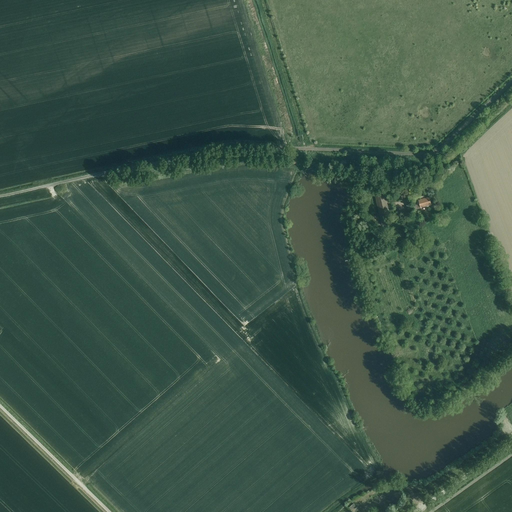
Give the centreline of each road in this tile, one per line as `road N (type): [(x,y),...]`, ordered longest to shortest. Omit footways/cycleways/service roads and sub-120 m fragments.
road 1 (track): [(0,196),(223,146),(433,154),(511,81)]
road 2 (unclassified): [(108,511),(0,406)]
